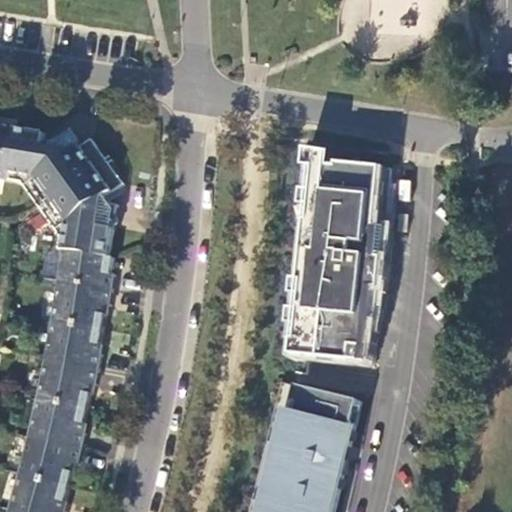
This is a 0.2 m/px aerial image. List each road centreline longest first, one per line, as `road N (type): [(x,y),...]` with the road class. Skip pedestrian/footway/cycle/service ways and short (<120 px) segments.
road 1 (residential): [(198,95),(174,329),(134,511)]
road 2 (residential): [(427,127),(412,292),(374,511)]
road 3 (tertiary): [(198,95),(427,127)]
road 4 (tertiary): [(0,61),(198,95)]
